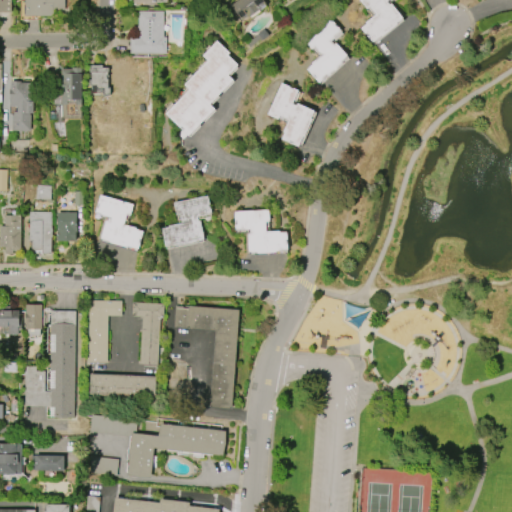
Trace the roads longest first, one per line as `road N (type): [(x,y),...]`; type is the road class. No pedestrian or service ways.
road 1 (residential): [(251,511),(261,387),(304,282),(333,152),(452,28)]
road 2 (residential): [(299,296),(0,280)]
road 3 (residential): [(241,85),(194,146),(320,188)]
road 4 (residential): [(0,40),(103,38),(105,0)]
